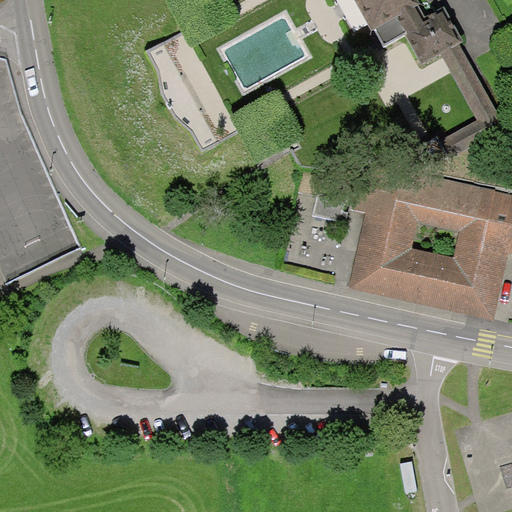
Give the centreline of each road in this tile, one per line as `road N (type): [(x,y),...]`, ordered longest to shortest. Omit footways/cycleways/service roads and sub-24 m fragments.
road 1 (tertiary): [(29,16),(61,143),(87,188),(124,223),(188,265),(244,288),(439,332)]
road 2 (residential): [(439,332),(428,407),(443,511)]
